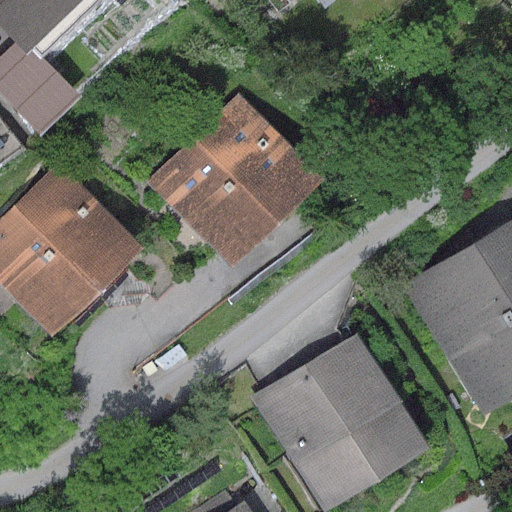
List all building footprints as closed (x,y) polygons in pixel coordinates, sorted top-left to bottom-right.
[(75,1),(73,0),(0,0),(0,33),(10,44),(0,54),(0,96),(34,132),(73,95),(27,47),(75,1)] [(313,0),(320,9),(331,0),(313,0)] [(238,94),(145,181),(175,213),(209,249),(224,265),(317,178),(238,94)] [(57,164),(0,217),(0,285),(45,333),(121,263),(136,248),(57,164)] [(136,248),(121,263),(155,300),(209,249),(175,213),(136,248)] [(511,216),(398,284),(478,416),(511,395),(511,216)] [(353,333),(249,397),(319,511),(423,448),(353,333)] [(248,511),(241,501),(224,511),(248,511)]
